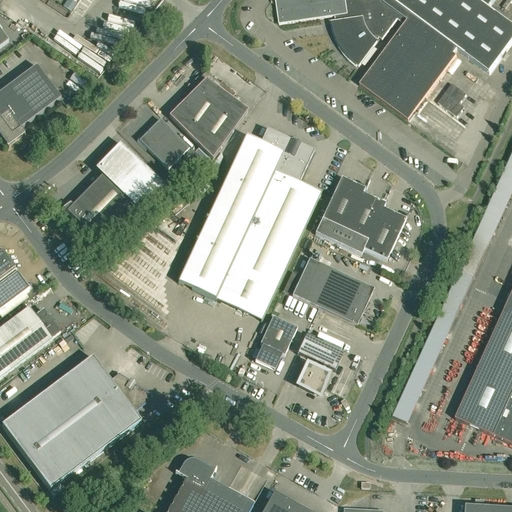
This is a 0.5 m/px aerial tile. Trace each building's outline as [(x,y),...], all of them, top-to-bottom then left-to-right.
[(511,28),(486,10),(493,0),(278,0),(276,0),(279,26),(336,18),(337,23),(332,24),(334,33),(337,41),(341,49),(346,56),(352,62),(358,68),(378,40),(381,42),(396,21),(404,28),(360,87),(409,124),(457,59),(454,57),(458,52),(489,76),(511,45),(511,28)] [(67,2),(63,8),(71,12),(75,7),(67,2)] [(0,48),(8,43),(0,31),(0,48)] [(36,68),(0,94),(0,137),(9,149),(10,148),(8,146),(23,135),(25,137),(26,136),(24,134),(21,130),(61,100),(36,68)] [(179,100),(183,104),(169,118),(212,161),(248,113),(231,100),(235,95),(205,74),(179,100)] [(189,150),(160,121),(146,135),(145,133),(136,142),(145,152),(147,150),(168,172),(189,150)] [(261,145),(246,138),(178,284),(261,323),(321,195),(299,185),(313,154),(267,132),(261,145)] [(70,205),(62,210),(93,240),(136,210),(166,189),(121,146),(95,171),(102,177),(72,207),(70,205)] [(408,426),(511,197),(511,158),(393,419),(408,426)] [(368,182),(373,174),(364,169),(359,178),(368,182)] [(322,222),(345,233),(363,195),(365,191),(341,180),(322,222)] [(368,243),(383,211),(385,206),(363,195),(345,233),(368,243)] [(383,211),(368,243),(364,252),(386,263),(406,221),(383,211)] [(368,243),(345,233),(322,222),(315,236),(361,258),(364,252),(368,243)] [(0,313),(29,292),(16,275),(14,272),(14,270),(4,256),(3,255),(2,254),(0,254),(0,253),(0,313)] [(356,328),(374,291),(309,261),(292,298),(356,328)] [(394,279),(402,282),(405,274),(397,271),(394,279)] [(511,296),(455,421),(494,439),(511,446),(511,296)] [(0,330),(0,379),(60,334),(53,324),(54,323),(51,319),(49,320),(43,313),(35,319),(28,309),(0,330)] [(297,330),(272,319),(260,347),(262,348),(255,364),(274,373),(282,357),(284,358),(297,330)] [(323,386),(328,377),(323,374),(325,369),(335,373),(343,355),(306,338),(305,337),(297,356),(323,368),(320,373),(307,367),(298,387),(308,392),(307,393),(313,395),(322,392),(324,386),(323,386)] [(149,397),(119,377),(111,385),(92,359),(1,428),(50,492),(141,424),(132,413),(146,402),(149,397)] [(215,473),(197,463),(195,462),(193,462),(191,462),(189,462),(187,463),(185,464),(184,466),(182,467),(177,476),(186,481),(169,511),(250,511),(253,506),(210,482),(215,473)] [(304,511),(273,494),(263,511),(304,511)]
